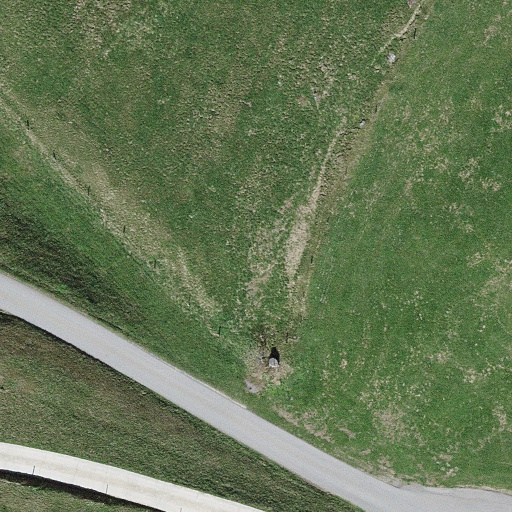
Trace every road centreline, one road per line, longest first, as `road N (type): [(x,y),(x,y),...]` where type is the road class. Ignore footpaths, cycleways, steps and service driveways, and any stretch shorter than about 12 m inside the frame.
road 1 (unclassified): [(0,280),(50,300),(399,511)]
road 2 (track): [(0,458),(200,511)]
